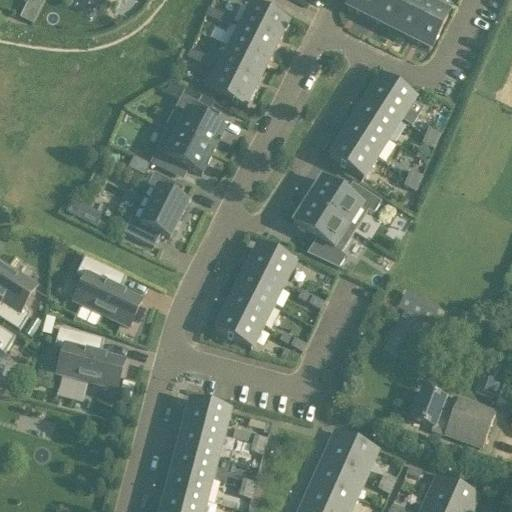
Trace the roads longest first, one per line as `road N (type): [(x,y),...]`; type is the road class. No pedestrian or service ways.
road 1 (residential): [(124,511),(187,290),(219,221)]
road 2 (residential): [(219,221),(261,227),(374,56)]
road 3 (residential): [(219,221),(321,25)]
